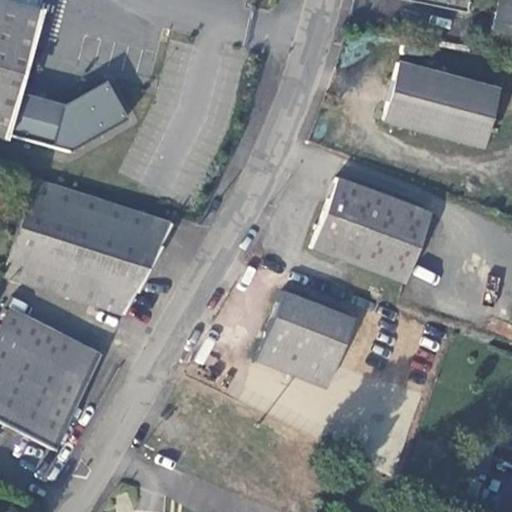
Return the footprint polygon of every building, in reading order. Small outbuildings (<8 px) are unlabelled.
[(0,0),(0,132),(75,151),(134,117),(112,79),(68,103),(21,93),(30,55),(41,7),(8,0),(0,0)] [(469,0),(416,0),(467,10),(469,0)] [(511,0),(503,0),(498,29),(511,31),(511,0)] [(498,87),(400,63),(386,121),(484,145),(498,87)] [(169,225),(31,181),(2,278),(121,315),(169,225)] [(428,216),(334,181),(308,251),(402,287),(428,216)] [(351,322),(283,295),(255,367),(324,391),(351,322)] [(103,350),(15,306),(0,335),(0,421),(53,448),(103,350)]
